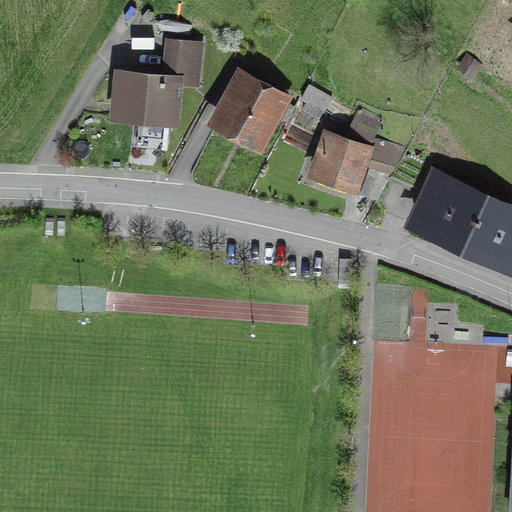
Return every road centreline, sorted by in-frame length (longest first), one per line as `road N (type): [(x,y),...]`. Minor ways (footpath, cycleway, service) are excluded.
road 1 (residential): [(345,233),(163,196)]
road 2 (residential): [(129,31),(32,186)]
road 3 (residential): [(511,294),(345,233)]
road 4 (residential): [(163,196),(32,186)]
